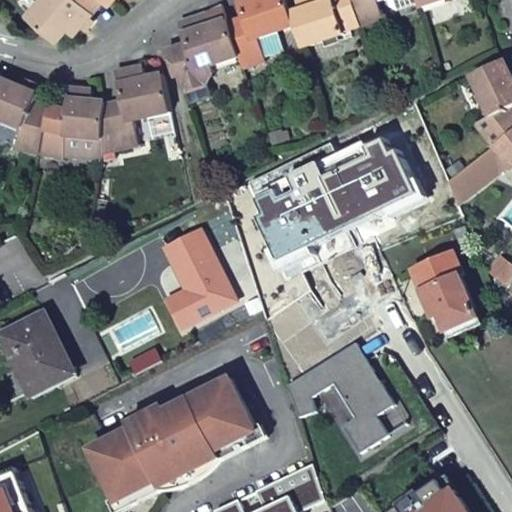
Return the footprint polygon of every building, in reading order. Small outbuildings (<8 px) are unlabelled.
[(43,0),(31,14),(37,20),(59,39),(71,26),(78,32),(83,26),(89,31),(98,20),(93,15),(97,11),(90,6),(85,0),(43,0)] [(97,11),(107,0),(95,0),(90,6),(97,11)] [(297,27),(292,13),(288,0),(247,0),(241,2),(247,17),(230,23),(242,59),(246,70),(268,63),(267,59),(261,39),(280,32),(297,27)] [(363,27),(353,0),(333,0),(334,1),(321,5),(319,0),(305,0),(299,2),(302,10),(292,13),(297,27),(305,49),(347,35),(346,32),(363,27)] [(353,0),(363,27),(386,19),(381,3),(380,0),(353,0)] [(419,0),(380,0),(381,3),(387,0),(389,0),(393,8),(399,11),(421,4),(419,0)] [(419,0),(421,4),(422,8),(447,0),(419,0)] [(212,25),(229,20),(225,7),(208,12),(209,15),(212,25)] [(242,59),(230,23),(229,20),(212,25),(209,15),(190,21),(193,32),(187,34),(190,44),(192,52),(177,57),(183,76),(192,102),(213,94),(210,84),(206,70),(216,67),(242,59)] [(193,32),(190,21),(184,23),(187,34),(193,32)] [(261,39),(267,59),(287,53),(280,32),(261,39)] [(192,52),(190,44),(174,49),(169,51),(176,74),(183,76),(177,57),(192,52)] [(511,74),(505,61),(473,77),(492,117),(477,124),(495,147),(511,133),(511,74)] [(139,122),(174,114),(165,75),(151,77),(148,65),(141,66),(129,69),(132,81),(121,84),(124,100),(109,103),(104,154),(143,146),(139,122)] [(206,70),(210,84),(217,74),(216,67),(206,70)] [(132,81),(129,69),(118,71),(121,84),(132,81)] [(18,148),(41,153),(53,107),(38,102),(41,94),(20,85),(0,76),(0,119),(24,130),(18,148)] [(20,85),(41,94),(44,87),(23,79),(20,85)] [(53,107),(41,153),(67,160),(68,157),(104,161),(104,154),(109,103),(94,101),(95,91),(82,89),(73,87),(70,111),(53,107)] [(511,133),(495,147),(511,170),(511,133)] [(376,156),(382,171),(392,166),(386,152),(376,156)] [(334,193),(341,215),(349,212),(358,238),(391,225),(373,178),(334,193)] [(239,200),(236,193),(230,196),(232,203),(239,200)] [(456,229),(464,246),(473,242),(466,225),(456,229)] [(334,319),(319,276),(309,250),(271,264),(298,333),(334,319)] [(416,271),(437,320),(443,318),(452,339),(473,331),(470,325),(483,319),(466,276),(469,274),(460,252),(416,271)] [(259,330),(270,325),(266,311),(253,317),(259,330)] [(22,356),(41,393),(79,373),(48,313),(3,335),(15,359),(22,356)] [(348,353),(325,367),(332,377),(334,376),(355,364),(348,353)] [(368,361),(337,381),(370,431),(402,411),(368,361)] [(172,404),(135,422),(138,428),(96,448),(122,502),(163,482),(166,488),(228,458),(225,453),(266,434),(239,378),(175,409),(172,404)] [(444,441),(422,455),(438,481),(461,466),(444,441)] [(0,511),(42,511),(16,462),(0,469),(0,511)] [(318,465),(219,511),(309,511),(309,510),(331,503),(318,465)]
